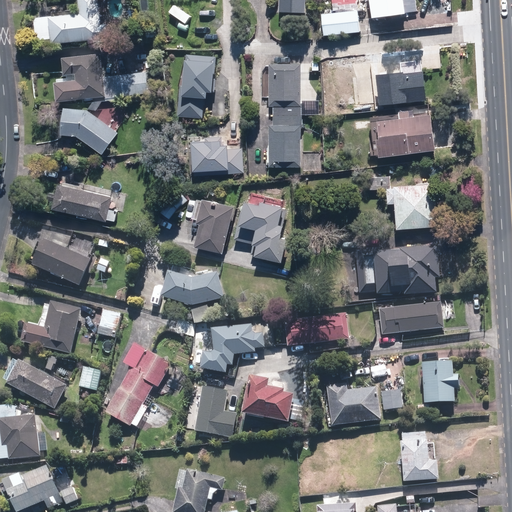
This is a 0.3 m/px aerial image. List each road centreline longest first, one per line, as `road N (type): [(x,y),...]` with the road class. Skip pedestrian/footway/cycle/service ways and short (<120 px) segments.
road 1 (primary): [(502,0),(511,169)]
road 2 (residential): [(0,55),(7,116),(0,191)]
